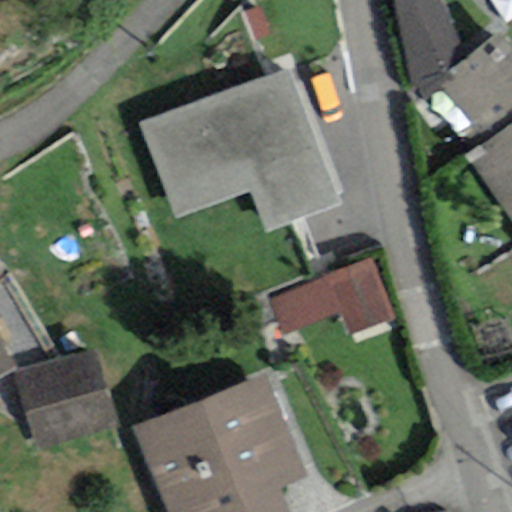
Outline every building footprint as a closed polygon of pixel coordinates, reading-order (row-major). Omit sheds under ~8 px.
[(441,0),(397,0),(415,88),(422,100),(435,88),(470,59),(441,0)] [(511,55),(497,37),(470,59),(435,88),(483,148),(467,161),(511,218),(511,55)] [(288,64),(137,123),(173,217),(249,187),(266,229),(341,199),(288,64)] [(379,255),(276,296),(292,335),(346,314),(356,339),(405,320),(379,255)] [(0,374),(19,362),(0,331),(0,374)] [(95,353),(16,377),(39,451),(117,427),(95,353)] [(264,374),(133,427),(168,511),(290,511),(279,483),(305,473),(264,374)]
